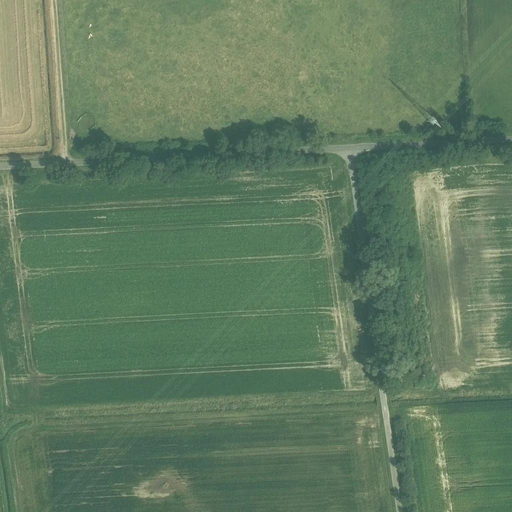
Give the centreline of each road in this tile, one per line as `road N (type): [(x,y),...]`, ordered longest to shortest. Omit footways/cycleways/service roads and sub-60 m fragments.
road 1 (unclassified): [(398,511),(347,150)]
road 2 (unclassified): [(347,150),(63,164)]
road 3 (track): [(63,164),(54,0)]
road 4 (unclassified): [(511,142),(347,150)]
